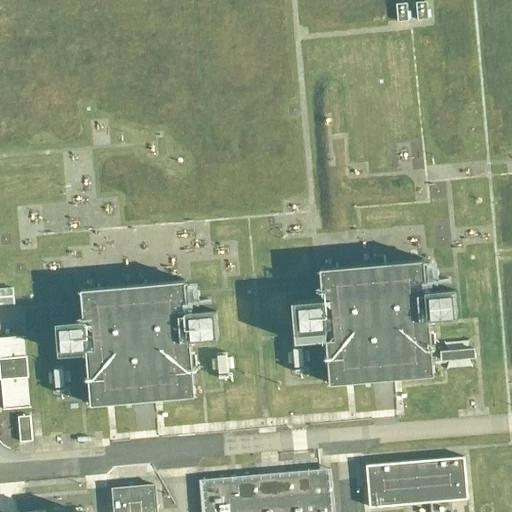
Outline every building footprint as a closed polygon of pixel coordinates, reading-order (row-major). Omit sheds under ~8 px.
[(428,18),(427,1),(416,2),(417,19),(428,18)] [(409,20),(407,3),(397,4),(397,21),(409,20)] [(435,375),(430,319),(428,293),(425,259),(320,268),(323,299),(326,340),(330,384),(435,375)] [(196,396),(191,341),(189,314),(186,280),(81,290),(84,324),(87,349),(92,404),(196,396)] [(49,288),(50,323),(77,322),(76,287),(49,288)] [(0,288),(0,306),(14,305),(13,288),(0,288)] [(456,290),(428,293),(430,319),(458,317),(456,290)] [(296,342),(326,340),(323,299),(293,302),(296,342)] [(216,311),(189,314),(191,341),(219,338),(216,311)] [(59,352),(87,349),(84,324),(56,325),(59,352)] [(32,408),(25,335),(0,337),(0,372),(3,410),(32,408)] [(441,351),(442,361),(476,358),(475,348),(441,351)] [(32,441),(30,416),(19,417),(20,442),(32,441)] [(465,456),(367,465),(369,507),(468,498),(465,456)] [(200,480),(202,511),(335,511),(331,468),(200,480)] [(158,511),(156,483),(112,488),(114,511),(158,511)]
